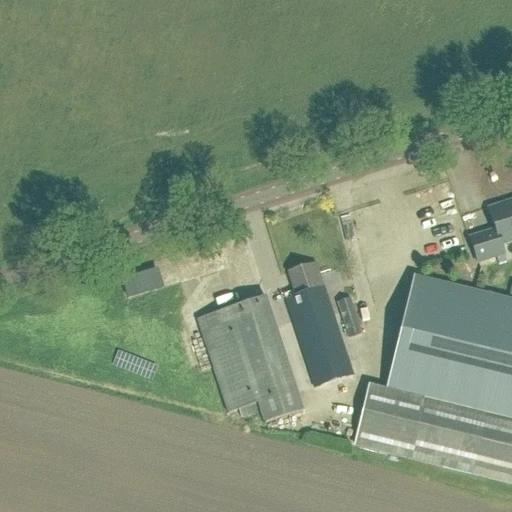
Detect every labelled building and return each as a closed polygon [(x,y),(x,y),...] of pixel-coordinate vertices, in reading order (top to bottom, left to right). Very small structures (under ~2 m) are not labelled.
[(501,245),(511,241),(511,202),(488,210),(494,231),(469,239),(477,265),(504,256),(501,245)] [(188,259),(193,280),(235,270),(230,249),(188,259)] [(290,315),(314,388),(351,375),(316,265),(287,275),(295,299),(290,301),(294,314),(290,315)] [(511,485),(511,302),(415,279),(388,391),(369,386),(354,446),(511,485)] [(227,415),(238,412),(241,420),(260,415),(264,427),(304,414),(266,299),(197,321),(227,415)] [(361,335),(350,300),(337,304),(348,339),(361,335)] [(301,387),(308,385),(303,366),(296,368),(301,387)]
